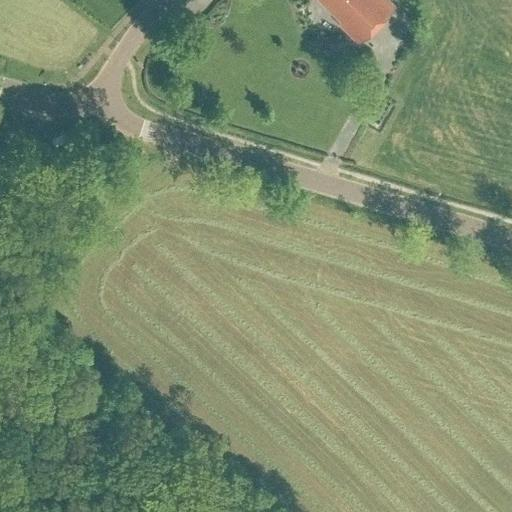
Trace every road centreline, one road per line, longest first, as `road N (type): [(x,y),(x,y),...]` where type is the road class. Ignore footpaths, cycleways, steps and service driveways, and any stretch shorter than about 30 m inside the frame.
road 1 (tertiary): [(511,238),(140,127),(99,102)]
road 2 (unclassified): [(161,0),(118,57),(99,102)]
